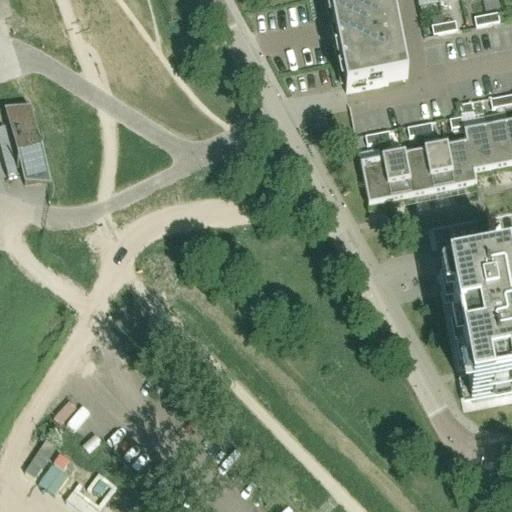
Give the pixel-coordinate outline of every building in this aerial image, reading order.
[(407,84),(390,0),(327,0),(332,26),(337,25),(338,30),(339,35),(334,36),(346,96),(407,84)] [(498,17),(486,19),(488,28),(499,26),(498,17)] [(488,28),(486,19),(474,21),(476,30),(488,28)] [(455,25),(443,27),(445,36),(457,34),(455,25)] [(445,36),(443,27),(431,30),(433,39),(445,36)] [(511,99),(502,101),(504,110),(511,108),(511,99)] [(504,110),(502,101),(490,103),(492,112),(504,110)] [(471,107),(460,109),(461,118),(473,116),(471,107)] [(49,181),(30,111),(17,112),(4,113),(24,188),(51,188),(49,181)] [(461,121),(450,124),(451,133),(463,130),(461,121)] [(431,127),(419,129),(421,138),(433,136),(431,127)] [(511,170),(511,153),(507,128),(486,132),(494,174),(511,170)] [(421,138),(419,129),(408,132),(409,141),(421,138)] [(494,174),(486,132),(465,136),(474,184),(475,184),(474,178),(494,174)] [(389,135),(377,138),(379,147),(391,144),(389,135)] [(474,184),(465,136),(464,136),(466,148),(446,152),(454,194),(476,190),(475,184),(474,184)] [(379,147),(377,138),(365,140),(367,149),(379,147)] [(454,194),(446,152),(425,156),(433,198),(454,194)] [(433,198),(425,156),(403,160),(412,202),(433,198)] [(412,202),(403,160),(382,164),(390,206),(412,202)] [(390,206),(382,164),(360,169),(368,211),(390,206)] [(511,397),(511,296),(507,271),(448,282),(450,294),(451,294),(456,322),(460,340),(459,340),(471,405),(511,397)]
